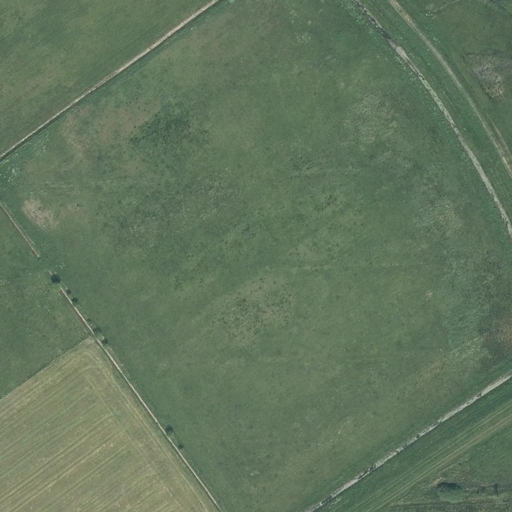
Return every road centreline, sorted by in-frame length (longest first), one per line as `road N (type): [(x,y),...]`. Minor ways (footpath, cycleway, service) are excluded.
road 1 (track): [(511,142),(409,0)]
road 2 (track): [(372,511),(511,417)]
